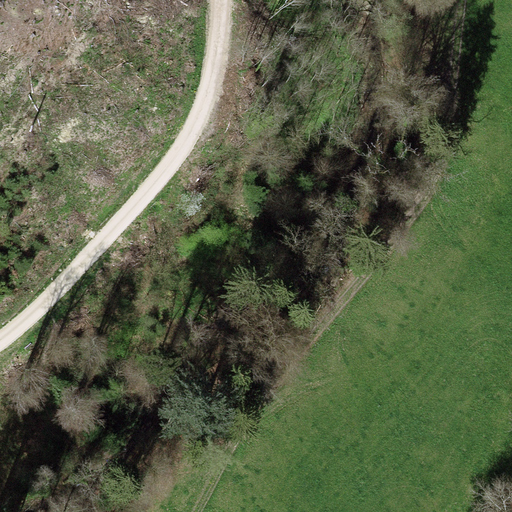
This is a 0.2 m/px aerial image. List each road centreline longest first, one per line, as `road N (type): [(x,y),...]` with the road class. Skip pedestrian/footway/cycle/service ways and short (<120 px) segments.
road 1 (track): [(195,511),(297,336),(446,144),(489,17)]
road 2 (track): [(0,340),(71,277),(189,137),(214,76),(220,0)]
